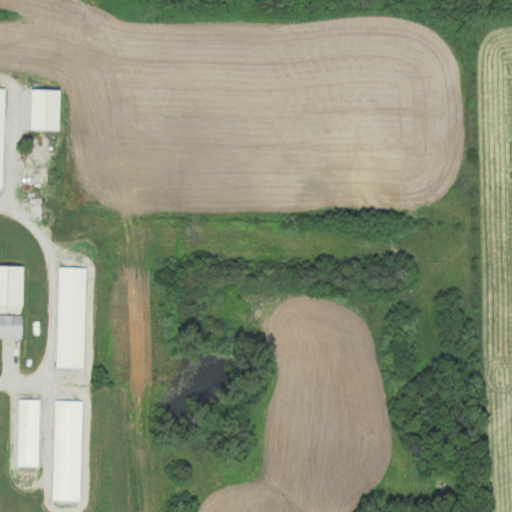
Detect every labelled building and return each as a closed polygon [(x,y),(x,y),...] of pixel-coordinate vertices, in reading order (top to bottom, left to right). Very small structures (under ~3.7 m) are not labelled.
[(0,291),(15,291),(15,266),(0,265),(0,291)] [(54,367),(81,367),(82,266),(55,266),(54,367)] [(0,337),(18,338),(18,314),(0,313),(0,337)] [(14,466),(35,466),(36,399),(15,398),(14,466)] [(49,500),(76,501),(78,400),(51,400),(49,500)]
